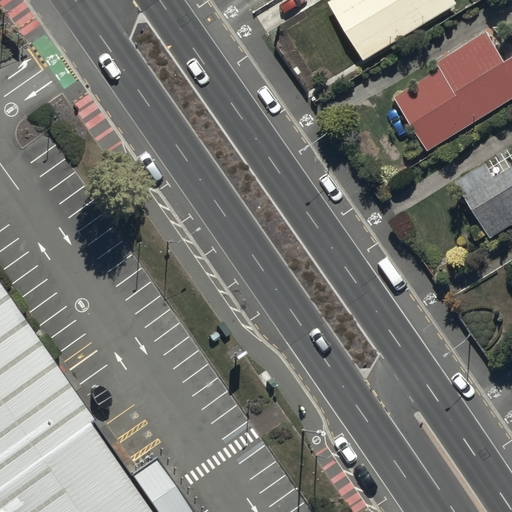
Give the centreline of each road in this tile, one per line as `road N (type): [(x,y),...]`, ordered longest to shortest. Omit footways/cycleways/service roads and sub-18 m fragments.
road 1 (primary): [(431,511),(95,29)]
road 2 (primary): [(159,0),(410,362)]
road 3 (primary): [(410,362),(511,511)]
road 4 (unclassified): [(461,511),(390,401),(393,374),(410,362)]
